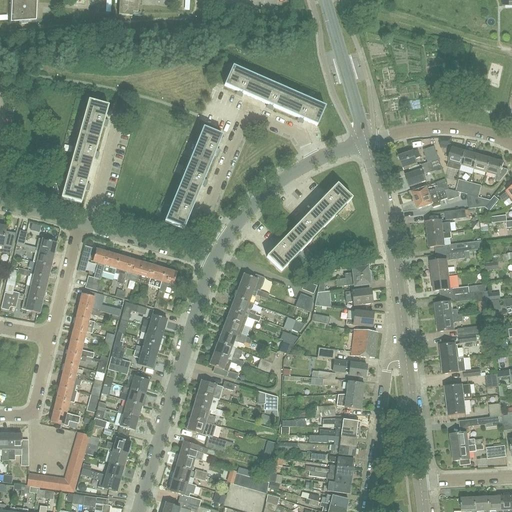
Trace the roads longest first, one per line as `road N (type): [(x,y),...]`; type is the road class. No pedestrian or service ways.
road 1 (residential): [(138,511),(212,258)]
road 2 (residential): [(226,236),(205,216),(247,114),(298,134),(312,160)]
road 3 (residential): [(403,358),(390,247),(366,143)]
road 4 (track): [(511,51),(342,0)]
road 5 (residential): [(364,511),(385,370),(403,358)]
road 6 (residential): [(366,143),(323,0)]
road 7 (residential): [(511,145),(444,128),(366,143)]
road 8 (residential): [(212,258),(86,224)]
road 9 (residential): [(418,483),(403,358)]
